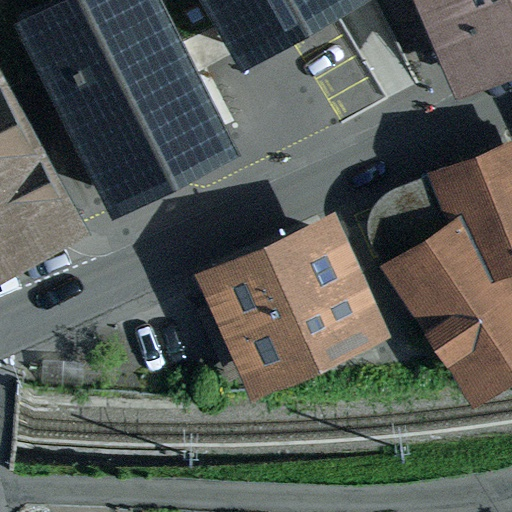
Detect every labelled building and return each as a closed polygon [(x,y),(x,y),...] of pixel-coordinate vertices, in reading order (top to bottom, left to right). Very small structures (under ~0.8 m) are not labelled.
[(63,0),(27,19),(116,193),(228,136),(158,0),(63,0)] [(218,0),(244,45),(324,0),(218,0)] [(511,0),(434,0),(463,65),(511,43),(511,0)] [(0,251),(71,215),(0,89),(0,251)] [(511,146),(441,175),(462,225),(397,267),(431,317),(440,311),(481,371),(511,351),(511,146)] [(319,358),(372,335),(323,229),(220,275),(230,299),(201,311),(221,355),(250,342),(260,363),(311,340),(319,358)]
